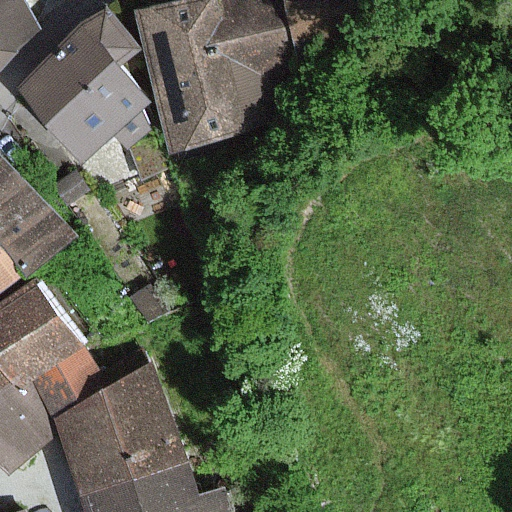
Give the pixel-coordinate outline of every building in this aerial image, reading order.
[(39,0),(0,0),(0,65),(48,15),(39,0)] [(180,139),(258,123),(233,0),(175,0),(153,4),(180,139)] [(301,70),(314,67),(300,0),(233,0),(258,123),(310,113),(301,70)] [(300,0),(314,67),(385,53),(374,0),(300,0)] [(100,16),(33,80),(61,115),(132,58),(151,43),(124,8),(100,16)] [(163,97),(132,58),(61,115),(92,154),(129,125),(140,137),(161,121),(150,107),(163,97)] [(0,143),(0,214),(50,263),(85,235),(0,143)] [(0,303),(41,270),(50,263),(0,214),(0,303)] [(0,330),(72,420),(72,415),(124,373),(47,278),(41,270),(0,303),(0,330)] [(75,424),(72,420),(0,330),(0,446),(21,465),(75,424)] [(75,424),(97,488),(196,453),(164,361),(124,373),(72,415),(72,420),(75,424)] [(210,491),(196,453),(97,488),(105,511),(243,511),(233,483),(210,491)]
